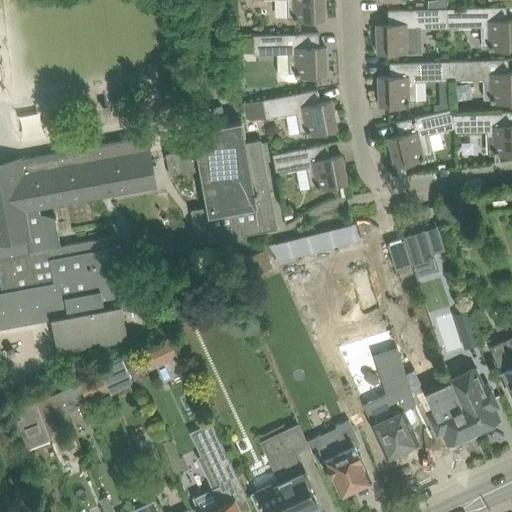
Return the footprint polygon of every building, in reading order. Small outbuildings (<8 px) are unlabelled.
[(321,0),(284,0),(285,17),(292,17),(293,21),(294,21),(302,21),(322,20),(321,0)] [(505,6),(445,8),(446,28),(480,27),(480,46),(488,46),(488,50),(511,49),(511,19),(505,19),(505,6)] [(386,23),(374,24),(375,53),(421,52),(420,29),(446,28),(445,8),(386,10),(386,23)] [(317,33),(297,34),(251,35),(252,55),(286,54),(287,73),(294,73),(294,76),(324,76),(323,46),(317,46),(317,33)] [(487,60),(447,61),(448,80),(482,79),(482,99),(490,99),(490,103),(511,101),(511,71),(507,72),(507,59),(487,60)] [(414,82),(448,80),(447,61),(388,63),(388,76),(376,76),(377,106),(407,105),(407,101),(414,101),(414,82)] [(296,93),(261,99),(264,119),(286,115),(290,133),(305,131),(306,135),(315,133),(335,129),(330,100),(318,102),(316,89),(296,93)] [(263,113),(260,99),(251,101),(245,102),(248,120),(250,121),(264,119),(263,113)] [(424,135),(452,128),(451,114),(449,109),(395,122),(398,134),(386,137),(393,166),(422,159),(421,155),(428,154),(424,135)] [(510,111),(451,114),(452,128),(453,133),(485,132),(485,151),(492,151),(493,155),(511,154),(511,124),(510,125),(510,111)] [(276,228),(262,152),(260,140),(244,143),(240,121),(191,130),(194,147),(166,153),(170,174),(199,168),(206,205),(191,208),(197,242),(276,228)] [(0,326),(51,316),(58,353),(128,339),(121,303),(118,304),(116,294),(120,293),(118,283),(127,281),(125,272),(120,244),(124,243),(120,225),(93,231),(95,238),(60,245),(55,217),(40,213),(38,206),(153,185),(148,157),(146,146),(144,135),(123,139),(24,157),(0,161),(0,281),(2,291),(0,291),(0,326)] [(304,168),(308,186),(315,185),(316,189),(345,184),(340,154),(328,156),(326,144),(270,154),(274,173),(304,168)] [(463,217),(459,199),(436,205),(440,222),(463,217)] [(381,219),(367,220),(370,246),(384,244),(381,219)] [(439,269),(426,230),(405,236),(418,276),(439,269)] [(412,264),(404,238),(388,244),(396,270),(412,264)] [(342,244),(315,252),(319,266),(346,258),(342,244)] [(154,276),(160,293),(179,287),(173,269),(154,276)] [(152,350),(161,367),(178,359),(170,341),(152,350)] [(504,341),(491,347),(509,384),(507,385),(511,395),(511,357),(511,358),(504,341)] [(387,392),(364,404),(388,455),(417,442),(402,409),(416,402),(397,347),(375,354),(387,392)] [(122,357),(99,367),(106,382),(128,372),(122,357)] [(493,405),(497,403),(488,384),(485,385),(477,366),(450,378),(453,384),(454,384),(455,388),(474,429),(499,418),(493,405)] [(101,374),(79,383),(88,403),(109,394),(101,374)] [(450,378),(417,393),(426,413),(430,412),(438,430),(443,428),(449,441),(474,429),(455,388),(454,384),(453,384),(450,378)] [(88,403),(79,383),(59,391),(67,412),(88,403)] [(17,420),(28,448),(51,440),(48,431),(36,401),(18,408),(22,418),(17,420)] [(348,419),(336,425),(307,439),(314,453),(322,450),(323,452),(319,454),(321,458),(323,463),(324,463),(330,475),(333,473),(342,492),(370,478),(361,460),(363,459),(356,444),(359,442),(348,419)] [(308,483),(311,481),(296,450),(309,444),(298,423),(261,441),(280,480),(252,493),(258,507),(263,504),(267,511),(298,511),(317,503),(308,483)] [(219,484),(193,497),(200,511),(239,511),(235,501),(246,496),(212,424),(194,433),(206,457),(203,458),(212,477),(209,479),(217,476),(220,482),(219,483),(219,484)] [(161,511),(156,501),(133,511),(132,511),(161,511)]
